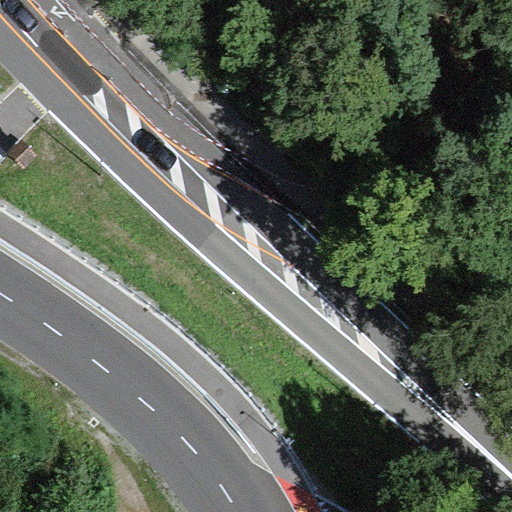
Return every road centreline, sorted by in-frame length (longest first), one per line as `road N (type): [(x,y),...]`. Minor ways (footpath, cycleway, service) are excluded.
road 1 (secondary): [(26,0),(309,295),(511,482)]
road 2 (tertiary): [(243,511),(222,480),(72,338),(0,293)]
